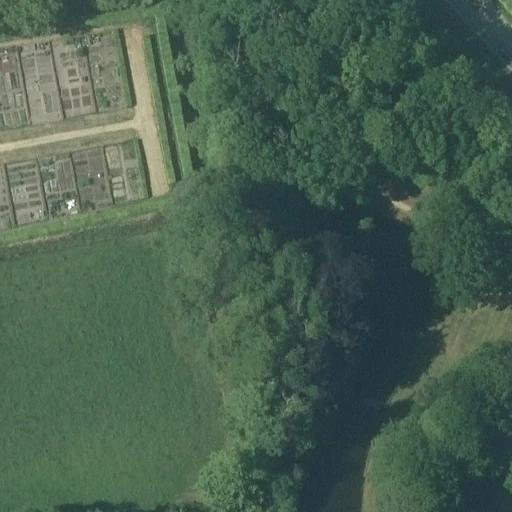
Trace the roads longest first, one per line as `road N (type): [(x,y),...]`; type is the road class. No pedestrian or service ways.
road 1 (primary): [(376,0),(511,122)]
road 2 (track): [(163,192),(130,22)]
road 3 (track): [(0,148),(149,121)]
